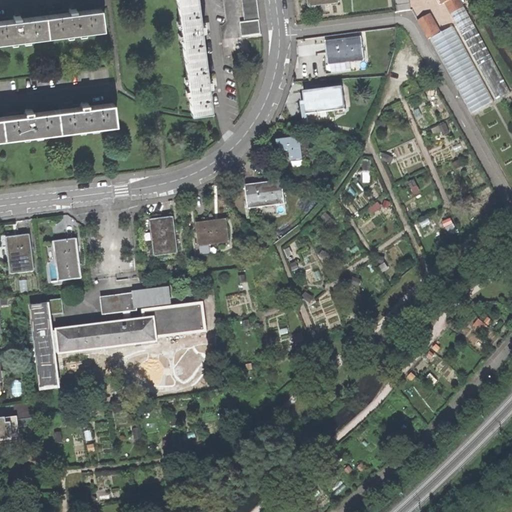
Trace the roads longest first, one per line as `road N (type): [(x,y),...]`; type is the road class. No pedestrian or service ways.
road 1 (residential): [(281,36),(272,91),(253,127),(207,167),(157,186),(0,206)]
road 2 (residential): [(281,36),(410,26),(466,127)]
